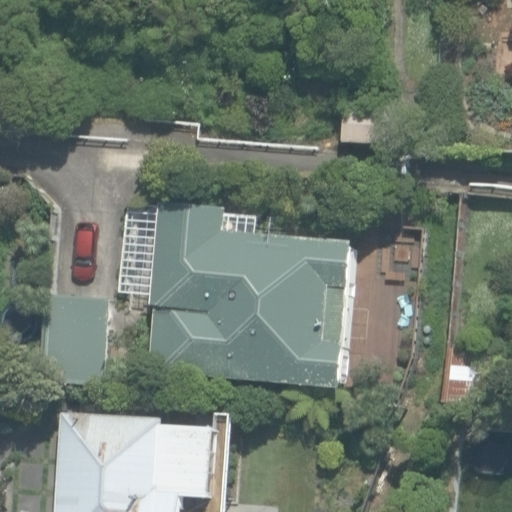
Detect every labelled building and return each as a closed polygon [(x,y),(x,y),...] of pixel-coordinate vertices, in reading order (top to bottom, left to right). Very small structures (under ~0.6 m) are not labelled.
[(347,143),(395,147),(398,110),(350,106),(347,143)] [(171,377),(354,391),(365,245),(239,236),(242,204),(169,198),(156,368),(171,369),(171,377)] [(151,297),(160,210),(129,207),(120,294),(151,297)] [(111,387),(117,303),(57,299),(51,383),(111,387)] [(449,403),(490,406),(495,352),(453,349),(449,403)] [(238,511),(243,434),(224,432),(173,429),(174,423),(69,416),(63,511),(238,511)]
